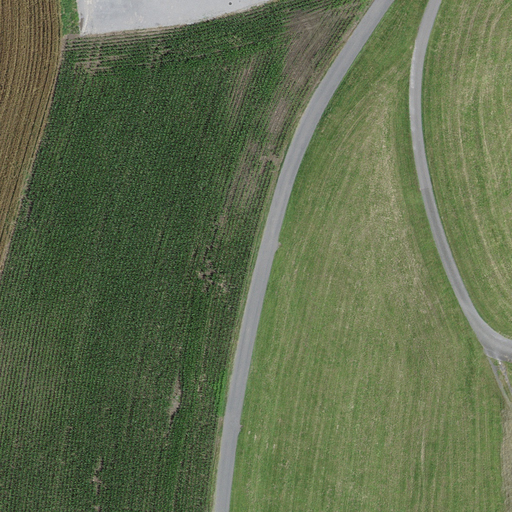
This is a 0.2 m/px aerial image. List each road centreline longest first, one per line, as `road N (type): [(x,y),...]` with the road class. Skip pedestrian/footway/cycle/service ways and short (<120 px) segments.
road 1 (unclassified): [(381,0),(317,104),(291,165),(249,325),(221,511)]
road 2 (track): [(437,0),(414,69),(421,178),(474,321),(487,340),(511,347)]
